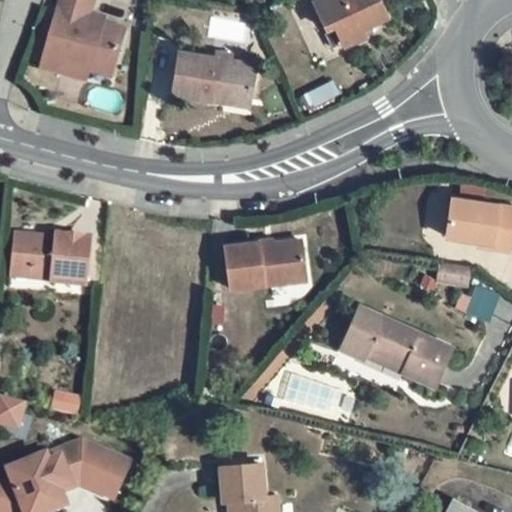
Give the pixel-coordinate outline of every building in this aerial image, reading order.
[(94,0),(61,0),(42,70),(61,75),(64,64),(90,71),(93,61),(115,67),(125,32),(103,25),(104,20),(90,17),(94,0)] [(379,0),(321,0),(315,3),(325,23),(333,19),(346,47),(366,38),(362,30),(388,18),(379,0)] [(252,66),(180,55),(173,97),(250,109),(256,72),(252,66)] [(115,67),(93,61),(90,71),(112,77),(115,67)] [(511,213),(511,209),(450,200),(444,239),(475,244),(488,246),(487,250),(506,253),(511,213)] [(56,240),(16,236),(12,278),(53,281),(52,284),(87,288),(91,240),(57,237),(56,240)] [(260,245),(225,249),(231,291),(307,283),(303,242),(260,247),(260,245)] [(469,267),(442,263),(438,282),(466,286),(469,267)] [(475,284),(466,310),(489,318),(498,291),(475,284)] [(434,387),(452,348),(385,318),(360,307),(340,350),(366,361),(367,357),(370,350),(405,365),(401,372),(434,387)] [(405,365),(370,350),(367,357),(401,372),(405,365)] [(0,394),(0,425),(20,430),(26,400),(0,394)] [(79,487),(115,501),(131,457),(78,437),(59,444),(54,456),(42,452),(5,464),(1,474),(0,474),(0,511),(58,511),(61,511),(69,491),(79,487)] [(262,465),(221,468),(224,503),(230,502),(239,501),(240,511),(278,511),(277,496),(265,497),(262,465)] [(240,511),(239,501),(230,502),(230,511),(240,511)] [(473,511),(453,501),(447,511),(473,511)]
